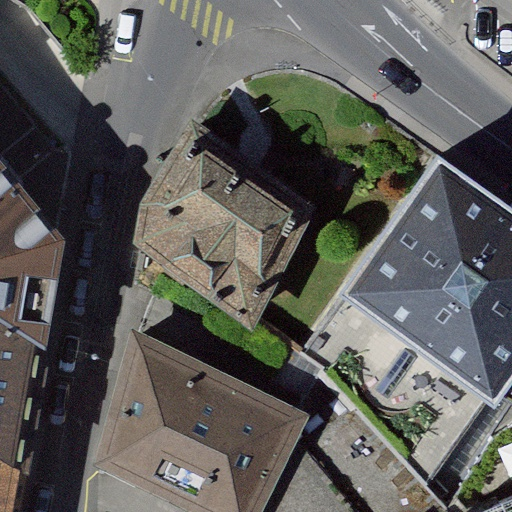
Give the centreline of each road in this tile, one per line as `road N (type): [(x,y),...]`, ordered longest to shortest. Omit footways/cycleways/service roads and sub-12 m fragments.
road 1 (residential): [(191,0),(111,207),(105,305),(68,511)]
road 2 (tertiary): [(511,147),(332,0)]
